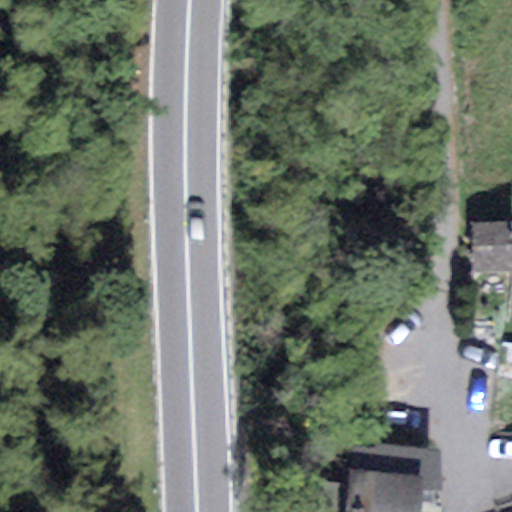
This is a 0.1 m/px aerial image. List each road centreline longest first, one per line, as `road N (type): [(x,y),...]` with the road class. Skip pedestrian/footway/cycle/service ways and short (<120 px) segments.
road 1 (secondary): [(197,511),(186,206),(190,0)]
road 2 (unclassified): [(435,0),(448,409)]
